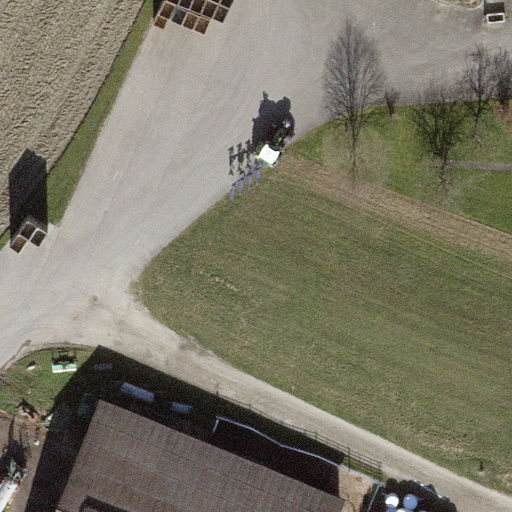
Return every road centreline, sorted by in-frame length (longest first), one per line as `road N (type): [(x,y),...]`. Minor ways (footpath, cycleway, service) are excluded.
road 1 (track): [(29,318),(121,319),(348,448),(511,510)]
road 2 (track): [(29,318),(180,203),(283,0)]
road 3 (track): [(511,45),(323,0)]
